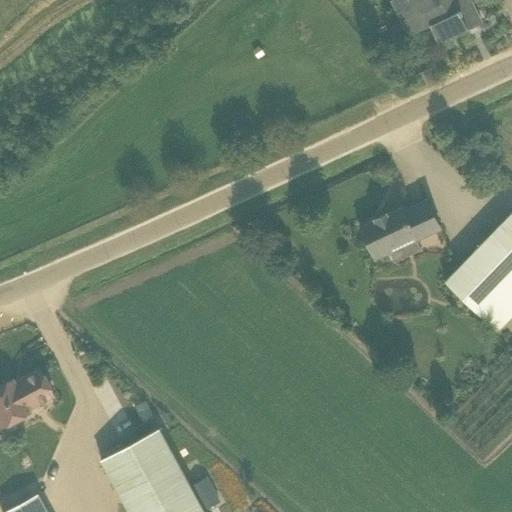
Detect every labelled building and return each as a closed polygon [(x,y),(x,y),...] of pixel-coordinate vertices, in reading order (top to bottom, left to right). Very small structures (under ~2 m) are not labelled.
[(409,0),(408,1),(422,30),(430,26),(439,44),(468,29),(466,25),(481,17),(471,0),(444,0),(428,8),(423,0),(409,0)] [(416,240),(440,229),(427,200),(403,211),(402,207),(387,214),(386,213),(374,218),(375,220),(360,227),(375,259),(390,252),(389,248),(414,236),(416,240)] [(511,211),(445,281),(497,331),(511,315),(511,211)] [(0,426),(30,411),(28,408),(54,395),(40,369),(14,382),(13,379),(0,386),(0,426)] [(203,511),(158,428),(101,459),(129,511),(203,511)] [(197,479),(208,505),(219,500),(208,474),(197,479)] [(0,509),(1,511),(48,511),(37,489),(0,506),(0,509)]
